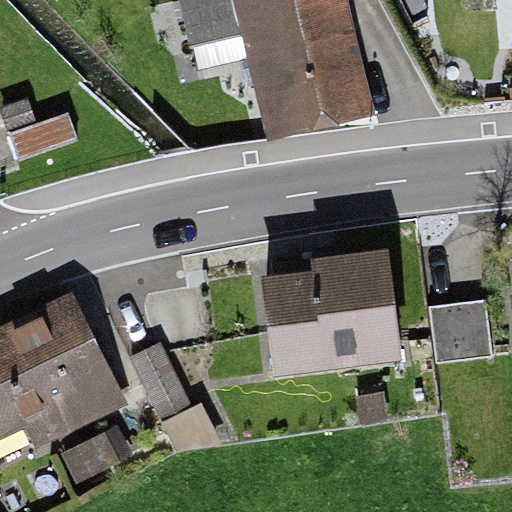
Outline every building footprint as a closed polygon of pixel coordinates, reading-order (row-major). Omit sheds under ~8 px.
[(349,0),(234,0),(268,148),(377,123),(349,0)] [(382,261),(253,277),(266,384),(395,368),(382,261)] [(480,294),(428,300),(435,359),(487,352),(480,294)] [(72,298),(0,332),(0,447),(27,435),(38,457),(128,414),(72,298)] [(162,341),(133,357),(166,420),(196,404),(162,341)] [(356,391),(361,422),(388,418),(383,387),(356,391)] [(134,452),(119,422),(62,452),(78,482),(134,452)]
